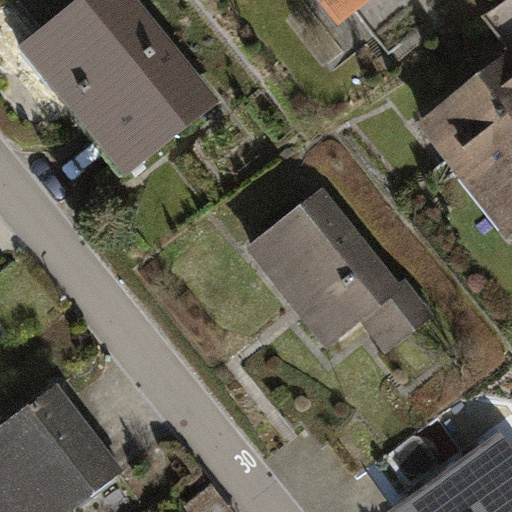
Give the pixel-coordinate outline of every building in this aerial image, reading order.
[(128,0),(93,0),(30,51),(126,170),(211,102),(128,0)] [(361,0),(337,0),(347,12),(361,0)] [(511,57),(420,130),(508,242),(511,239),(511,57)] [(327,195),(252,253),(341,367),(416,309),(327,195)] [(58,392),(0,435),(0,511),(71,511),(121,474),(58,392)] [(511,511),(511,457),(499,439),(397,511),(511,511)]
